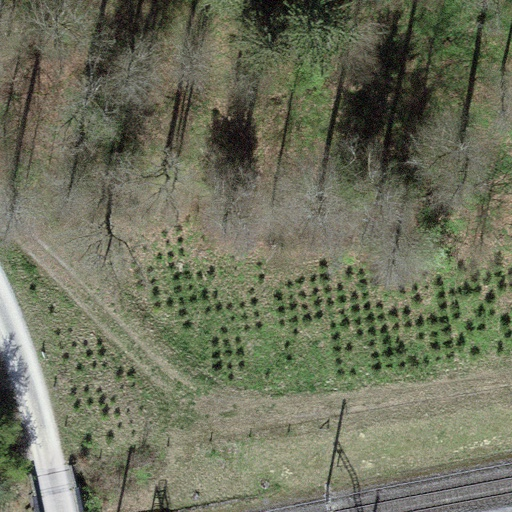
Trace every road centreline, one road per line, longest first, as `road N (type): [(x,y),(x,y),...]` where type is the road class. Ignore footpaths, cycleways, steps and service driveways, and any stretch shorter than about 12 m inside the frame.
road 1 (track): [(0,203),(183,394),(202,402),(233,411),(289,409),(511,375)]
road 2 (track): [(60,511),(0,302)]
